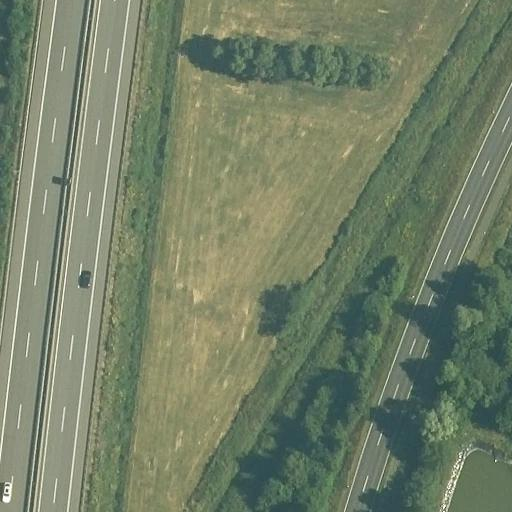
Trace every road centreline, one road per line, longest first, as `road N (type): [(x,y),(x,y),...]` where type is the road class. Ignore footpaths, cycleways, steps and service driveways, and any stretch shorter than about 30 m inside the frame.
road 1 (motorway): [(52,511),(114,0)]
road 2 (motorway): [(69,0),(8,511)]
road 3 (tertiary): [(357,511),(459,224),(511,124)]
